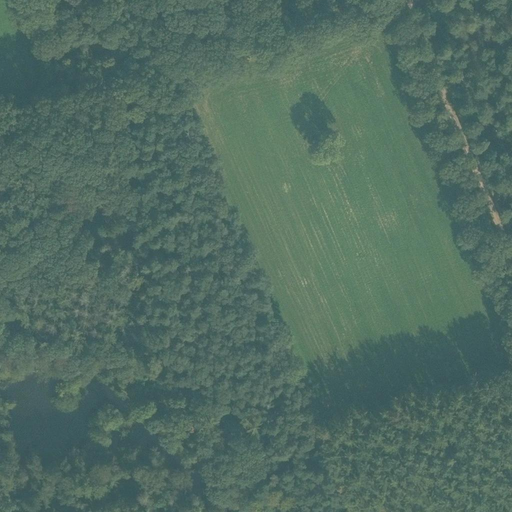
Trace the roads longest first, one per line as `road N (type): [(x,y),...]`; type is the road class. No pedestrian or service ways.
road 1 (track): [(170,70),(355,511)]
road 2 (track): [(0,118),(78,105),(298,25),(403,1)]
road 3 (track): [(511,258),(403,1)]
